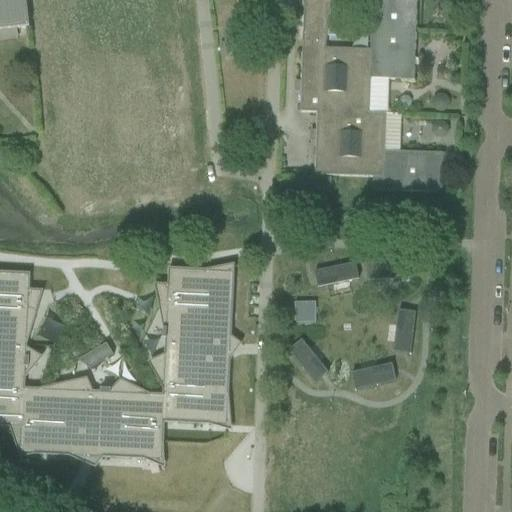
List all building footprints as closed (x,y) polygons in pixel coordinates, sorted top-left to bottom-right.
[(0,0),(0,32),(29,29),(26,2),(26,0),(0,0)] [(75,0),(81,98),(126,96),(128,129),(108,130),(111,170),(62,173),(63,204),(176,199),(177,203),(186,203),(179,194),(194,183),(186,41),(165,13),(166,34),(151,35),(172,63),(123,65),(119,0),(139,0),(140,13),(185,10),(184,0),(75,0)] [(372,31),(416,32),(416,0),(304,0),(303,29),(337,30),(337,23),(328,22),(328,8),(373,10),(372,31)] [(372,192),(442,195),(443,155),(385,153),(386,115),(369,114),(370,80),(414,82),(416,32),(372,31),(371,52),(327,50),(327,38),(337,38),(337,30),(303,29),(300,114),(317,114),(315,177),(373,179),(372,192)] [(298,179),(298,193),(331,194),(331,180),(298,179)] [(333,270),(315,273),(318,290),(358,281),(355,266),(356,265),(355,264),(333,269),(333,270)] [(386,265),(367,266),(368,283),(409,281),(408,265),(409,265),(409,264),(386,265)] [(0,428),(10,429),(20,429),(19,455),(38,456),(144,461),(162,462),(163,437),(164,424),(206,426),(226,427),(228,390),(229,364),(230,338),(233,275),(200,273),(169,272),(168,288),(155,288),(159,309),(166,309),(166,331),(163,331),(162,341),(166,341),(165,356),(163,391),(163,397),(151,397),(110,395),(110,392),(101,391),(100,394),(25,390),(25,380),(27,349),(27,344),(28,318),(28,315),(36,315),(42,293),(29,291),(29,277),(0,275),(0,428)] [(315,304),(295,304),(295,325),(316,325),(315,304)] [(398,313),(393,354),(409,355),(409,356),(410,356),(413,333),(415,315),(398,313)] [(289,352),(288,353),(303,371),(303,370),(315,385),(328,374),(302,342),(289,353),(289,352)] [(391,366),(351,375),(355,391),(354,391),(354,392),(377,387),(395,383),(391,366)] [(339,449),(347,422),(308,412),(300,439),(339,449)] [(318,485),(326,450),(292,442),(284,477),(318,485)]
